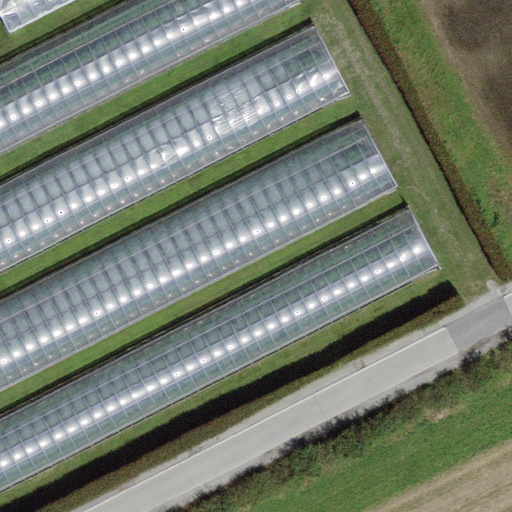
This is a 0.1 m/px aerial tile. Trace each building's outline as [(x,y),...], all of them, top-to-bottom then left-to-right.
[(298,0),(127,0),(0,65),(0,154),(299,2),(298,0)] [(0,0),(0,21),(9,38),(81,0),(0,0)] [(311,26),(0,184),(0,273),(347,98),(311,26)] [(358,117),(0,300),(0,390),(394,188),(358,117)] [(405,206),(0,415),(0,493),(437,267),(405,206)]
